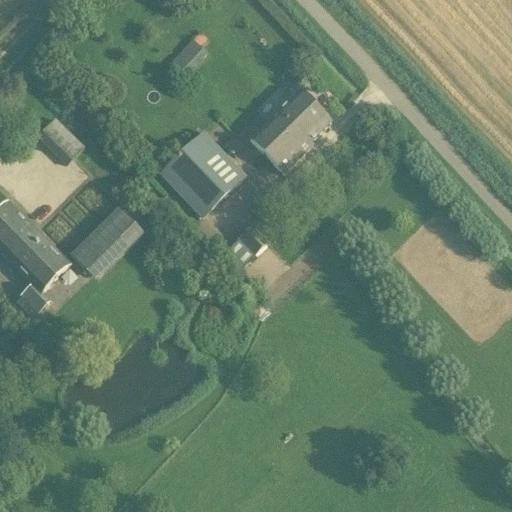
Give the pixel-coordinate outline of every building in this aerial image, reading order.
[(170,66),(187,81),(209,58),(192,43),(170,66)] [(301,94),(250,142),(282,177),(312,148),(309,145),(330,125),(301,94)] [(55,122),(37,141),(67,169),(85,151),(55,122)] [(202,222),(247,179),(204,134),(159,177),(202,222)] [(60,259),(8,207),(0,214),(0,253),(23,278),(32,287),(24,295),(20,299),(38,318),(50,305),(43,297),(71,269),(60,259)] [(95,285),(144,237),(119,212),(70,260),(95,285)] [(238,242),(240,243),(229,252),(244,267),(253,258),(254,260),(270,245),(254,226),(238,242)]
